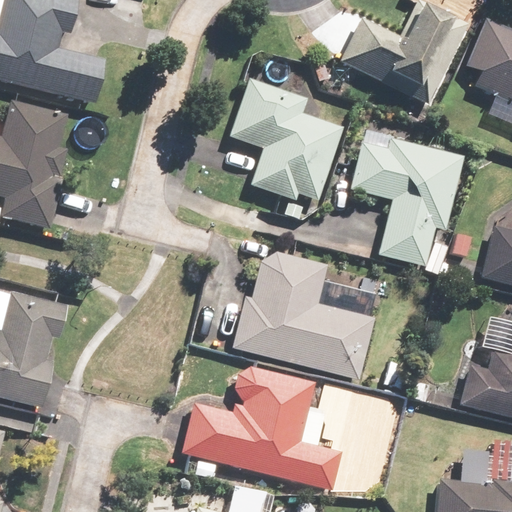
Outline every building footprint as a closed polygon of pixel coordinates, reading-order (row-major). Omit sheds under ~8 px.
[(0,0),(0,83),(90,105),(101,62),(52,50),(56,33),(65,36),(73,2),(66,0),(0,0)] [(423,106),(462,25),(415,3),(397,40),(359,21),(338,65),(423,106)] [(511,34),(481,22),(461,69),(474,74),(468,89),(511,106),(511,34)] [(302,100),(245,80),(224,139),(257,150),(244,187),(309,210),(337,131),(296,116),(302,100)] [(0,123),(0,199),(0,219),(44,231),(64,152),(55,149),(63,117),(5,103),(0,123)] [(459,160),(384,141),(382,151),(357,144),(345,191),(387,201),(373,258),(420,270),(431,229),(441,232),(459,160)] [(511,234),(489,228),(476,279),(511,287),(511,234)] [(240,301),(228,350),(355,381),(370,321),(312,306),(323,265),(258,249),(245,302),(240,301)] [(0,400),(36,410),(47,364),(41,362),(47,338),(55,340),(62,309),(6,295),(0,317),(0,400)] [(465,368),(456,407),(511,420),(511,338),(507,357),(490,353),(485,373),(465,368)] [(405,364),(389,360),(383,388),(399,392),(405,364)] [(189,405),(176,454),(325,491),(334,455),(296,445),(311,384),(240,366),(228,415),(189,405)] [(435,483),(431,511),(511,511),(511,440),(510,440),(506,484),(488,482),(487,488),(435,483)]
